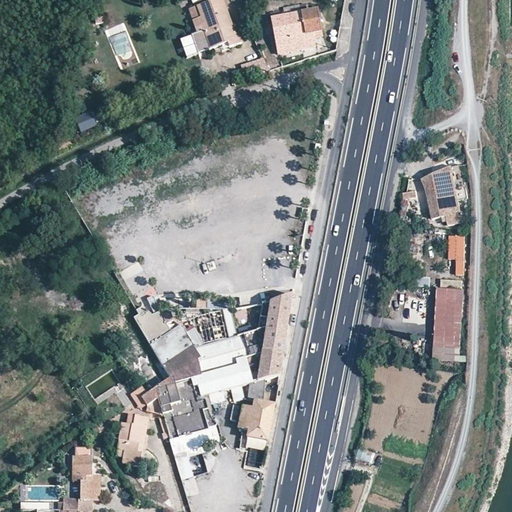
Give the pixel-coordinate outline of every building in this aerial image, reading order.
[(193,9),(188,10),(192,20),(200,17),(206,33),(197,36),(204,53),(227,44),(229,48),(242,44),(238,34),(235,36),(221,0),(215,0),(208,3),(200,6),(193,9)] [(248,0),(239,0),(244,12),(253,8),(248,0)] [(285,17),(300,14),(298,6),(283,9),(285,17)] [(318,10),(300,14),(285,17),(271,19),(277,55),(302,51),(304,59),(318,56),(313,36),(322,35),(318,10)] [(93,110),(75,117),(81,132),(98,125),(93,110)] [(457,197),(452,169),(451,167),(423,181),(425,187),(426,190),(429,203),(430,208),(458,202),(458,201),(457,197)] [(462,167),(452,169),(457,197),(458,201),(468,199),(462,167)] [(458,202),(430,208),(432,220),(444,218),(447,217),(448,221),(449,226),(455,224),(462,223),(462,222),(461,214),(458,202)] [(465,237),(451,236),(450,259),(457,259),(457,274),(464,274),(465,237)] [(407,264),(406,274),(420,275),(421,264),(407,264)] [(420,275),(406,274),(403,274),(403,284),(433,285),(433,275),(420,275)] [(462,278),(442,278),(442,286),(461,287),(462,278)] [(442,286),(439,286),(436,361),(461,362),(465,287),(461,287),(442,286)] [(221,323),(228,342),(266,330),(263,352),(284,355),(287,334),(292,297),(291,297),(221,323)] [(236,362),(237,368),(238,370),(241,370),(243,373),(246,373),(248,380),(251,379),(252,384),(256,383),(280,377),(284,355),(263,352),(262,356),(236,362)] [(212,375),(204,377),(201,378),(205,397),(222,393),(230,391),(249,385),(248,380),(246,373),(243,373),(241,370),(238,370),(237,368),(212,375)] [(179,387),(182,400),(193,398),(190,384),(179,387)] [(170,407),(172,413),(163,416),(163,417),(164,418),(168,432),(171,438),(173,437),(173,434),(175,434),(177,434),(178,433),(181,434),(184,435),(187,434),(194,432),(200,430),(202,429),(202,425),(203,422),(204,419),(211,417),(211,416),(210,415),(210,414),(202,416),(201,411),(208,408),(205,397),(201,398),(182,403),(177,385),(175,385),(168,387),(159,389),(155,390),(158,401),(161,409),(170,407)] [(143,410),(147,407),(142,399),(149,394),(145,388),(133,396),(143,410)] [(142,399),(147,407),(158,401),(155,390),(149,394),(142,399)] [(161,409),(158,401),(147,407),(147,412),(163,417),(163,416),(161,409)] [(269,444),(275,406),(253,401),(253,402),(252,409),(243,408),(242,408),(238,430),(247,432),(246,439),(269,444)] [(140,468),(143,448),(146,449),(149,435),(146,435),(149,419),(135,416),(133,426),(120,424),(116,449),(117,452),(124,453),(123,459),(122,465),(140,468)] [(168,432),(164,418),(160,418),(165,433),(168,432)] [(182,453),(187,452),(185,436),(179,437),(182,453)] [(86,441),(78,447),(80,450),(89,444),(86,441)] [(73,483),(81,483),(81,500),(81,501),(93,502),(100,502),(101,478),(92,477),(92,459),(73,459),(73,483)] [(262,473),(263,466),(253,464),(251,472),(262,473)] [(78,511),(78,500),(63,500),(63,504),(63,511),(78,511)] [(92,511),(93,502),(81,501),(80,511),(92,511)]
